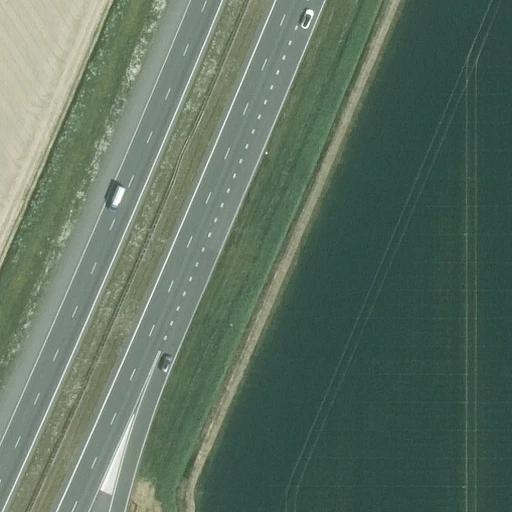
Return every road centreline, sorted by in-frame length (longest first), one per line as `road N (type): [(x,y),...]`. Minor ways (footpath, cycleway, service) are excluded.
road 1 (motorway): [(204,0),(0,476)]
road 2 (motorway): [(157,317),(288,0)]
road 3 (motorway): [(71,511),(157,317)]
road 4 (motorway): [(116,511),(166,355),(157,317)]
